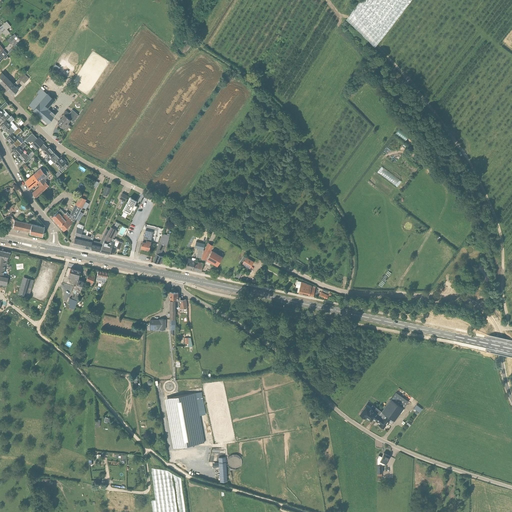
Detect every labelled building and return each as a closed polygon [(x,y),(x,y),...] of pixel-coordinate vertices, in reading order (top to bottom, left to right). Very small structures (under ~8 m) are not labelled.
[(7,22),(3,24),(0,26),(0,33),(1,34),(11,26),(7,22)] [(0,72),(0,82),(8,90),(13,84),(8,79),(7,78),(9,76),(8,74),(14,66),(9,62),(0,72)] [(8,90),(13,95),(18,89),(15,86),(21,80),(24,83),(29,79),(24,74),(13,84),(8,90)] [(38,94),(29,106),(34,110),(33,111),(48,124),(53,118),(54,118),(53,118),(56,115),(52,111),(49,114),(46,111),(55,100),(48,93),(47,94),(41,89),(37,93),(38,94)] [(0,118),(4,122),(10,116),(8,114),(6,116),(2,112),(9,105),(6,102),(0,107),(0,118)] [(64,127),(67,129),(70,125),(67,123),(70,120),(70,119),(72,117),(66,111),(63,114),(64,115),(57,123),(63,128),(64,127)] [(10,116),(4,122),(0,125),(0,126),(5,131),(7,130),(11,134),(15,130),(13,128),(15,125),(12,121),(14,119),(11,115),(10,116)] [(15,130),(11,134),(6,139),(11,144),(13,143),(17,147),(22,143),(15,136),(22,130),(19,127),(16,130),(15,130)] [(399,129),(396,134),(406,140),(409,135),(399,129)] [(37,139),(32,133),(25,140),(28,143),(29,141),(31,143),(32,141),(39,148),(40,147),(43,143),(44,143),(39,137),(37,139)] [(19,156),(23,160),(28,155),(26,153),(25,154),(21,150),(26,145),(23,142),(22,143),(17,147),(12,152),(18,157),(19,156)] [(54,151),(49,146),(47,148),(43,143),(40,147),(48,156),(45,158),(48,161),(50,159),(51,159),(56,154),(53,152),(54,151)] [(56,154),(51,159),(54,163),(55,162),(60,167),(59,168),(62,171),(67,166),(65,163),(66,162),(61,157),(59,158),(56,154)] [(34,174),(39,181),(43,178),(46,175),(49,173),(45,169),(42,171),(40,168),(40,169),(34,174)] [(37,182),(39,181),(34,174),(25,182),(30,188),(34,185),(35,187),(37,185),(36,183),(37,182)] [(45,182),(46,181),(43,178),(39,181),(37,182),(40,186),(33,193),(32,193),(36,198),(48,186),(45,182)] [(122,193),(120,197),(119,198),(125,202),(128,196),(122,193)] [(82,207),(85,202),(86,200),(80,196),(70,215),(67,212),(65,214),(61,209),(51,217),(64,231),(73,222),(79,213),(82,207)] [(130,212),(132,209),(135,210),(137,205),(135,204),(136,201),(130,197),(124,209),(130,212)] [(13,228),(30,231),(31,224),(14,221),(13,228)] [(45,227),(31,224),(30,231),(30,233),(37,235),(43,236),(45,227)] [(79,247),(82,234),(83,230),(82,230),(84,226),(78,224),(77,228),(76,228),(73,245),(79,247)] [(106,237),(99,251),(109,253),(114,254),(116,248),(120,249),(123,243),(113,239),(116,231),(115,231),(115,229),(111,227),(107,235),(106,237)] [(145,230),(143,237),(142,242),(142,241),(141,248),(149,250),(152,237),(148,236),(149,231),(145,230)] [(85,248),(87,236),(89,232),(87,231),(86,235),(82,234),(79,247),(85,248)] [(85,248),(90,249),(92,242),(92,240),(93,240),(93,238),(94,235),(92,234),(91,237),(87,236),(85,248)] [(90,249),(99,251),(106,237),(107,235),(105,234),(103,238),(103,239),(101,242),(93,240),(92,240),(92,242),(90,249)] [(162,263),(163,260),(162,260),(163,257),(160,255),(165,245),(167,245),(170,236),(168,235),(167,236),(162,235),(159,243),(155,254),(156,254),(153,261),(162,263)] [(202,258),(205,259),(211,250),(206,248),(205,250),(204,250),(202,258)] [(7,260),(10,253),(0,250),(0,273),(2,274),(4,264),(6,265),(7,260)] [(211,251),(206,260),(207,260),(207,259),(212,262),(212,263),(217,266),(222,257),(217,255),(217,254),(211,251)] [(186,268),(193,270),(195,261),(196,259),(192,258),(192,259),(188,258),(186,268)] [(249,268),(250,266),(253,262),(246,258),(243,263),(242,264),(249,268)] [(195,261),(193,270),(201,272),(203,263),(195,261)] [(76,284),(78,279),(80,271),(71,268),(68,276),(71,277),(70,282),(76,284)] [(107,279),(109,273),(98,271),(96,280),(101,281),(100,283),(105,284),(107,279)] [(91,286),(95,276),(88,274),(85,283),(87,284),(87,285),(91,286)] [(0,306),(1,303),(0,302),(0,284),(7,286),(8,278),(0,276),(0,306)] [(76,284),(74,289),(77,290),(75,294),(74,294),(72,299),(77,301),(85,283),(83,283),(84,281),(82,281),(78,279),(76,284)] [(26,294),(30,282),(24,280),(21,292),(26,294)] [(313,297),(315,287),(297,280),(295,287),(298,288),(297,293),(298,294),(299,293),(313,297)] [(185,300),(180,300),(180,297),(178,297),(178,293),(170,292),(170,300),(175,300),(175,305),(180,305),(181,309),(187,308),(185,300)] [(77,301),(72,299),(69,298),(67,303),(70,304),(69,307),(74,309),(77,301)] [(159,320),(150,320),(150,329),(153,329),(165,330),(165,319),(159,319),(159,320)] [(103,335),(101,341),(114,343),(115,337),(103,335)] [(396,392),(393,396),(405,406),(407,403),(408,402),(396,393),(396,392)] [(195,393),(165,399),(173,448),(204,442),(195,393)] [(390,418),(394,421),(404,408),(391,399),(382,412),(390,418)] [(414,408),(420,413),(423,409),(417,404),(414,408)] [(372,418),(375,421),(376,421),(379,417),(379,416),(382,412),(372,405),(371,407),(367,405),(360,414),(361,414),(361,416),(363,417),(364,417),(365,417),(365,416),(371,420),(372,418)] [(379,417),(376,421),(379,423),(379,424),(383,428),(390,418),(382,412),(379,416),(379,417)] [(382,479),(382,473),(381,465),(383,462),(386,464),(389,456),(384,453),(378,465),(377,465),(377,473),(377,481),(380,481),(380,479),(382,479)] [(226,462),(219,463),(220,482),(227,482),(226,462)]
